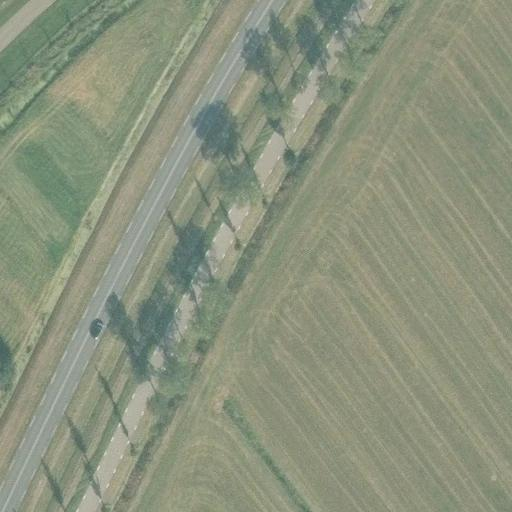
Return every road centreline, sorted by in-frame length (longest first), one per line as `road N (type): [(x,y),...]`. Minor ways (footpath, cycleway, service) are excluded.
road 1 (unclassified): [(88,511),(290,127),(371,0)]
road 2 (primary): [(0,511),(113,277),(271,0)]
